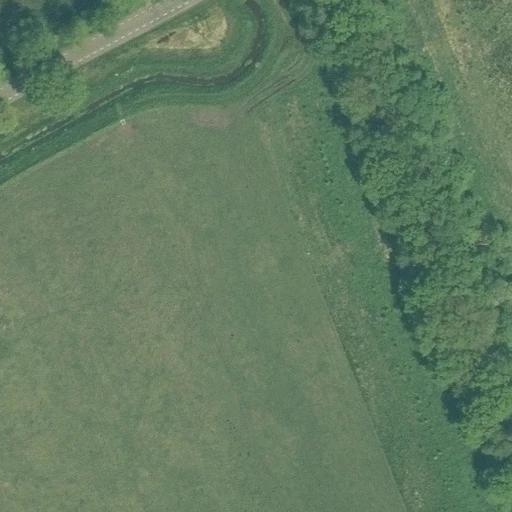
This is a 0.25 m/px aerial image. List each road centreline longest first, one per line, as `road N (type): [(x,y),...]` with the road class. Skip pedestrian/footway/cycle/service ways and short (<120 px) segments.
road 1 (track): [(268,0),(280,25),(275,51),(239,90),(211,100),(153,98),(0,177)]
road 2 (tertiary): [(182,0),(0,97)]
